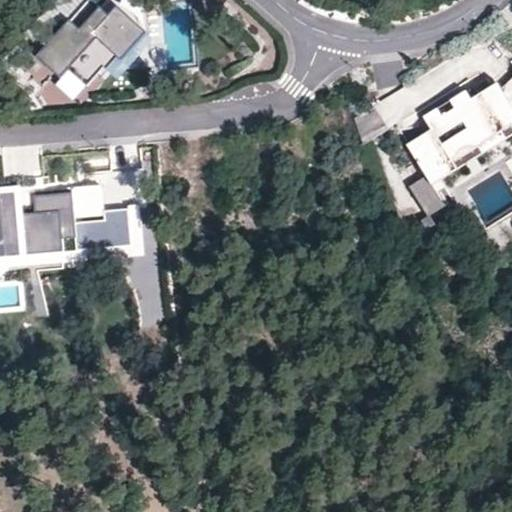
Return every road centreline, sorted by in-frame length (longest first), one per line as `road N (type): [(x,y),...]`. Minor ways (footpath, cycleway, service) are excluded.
road 1 (residential): [(323,34),(297,90),(255,113),(0,135)]
road 2 (residential): [(323,34),(405,38),(447,26),(487,0)]
